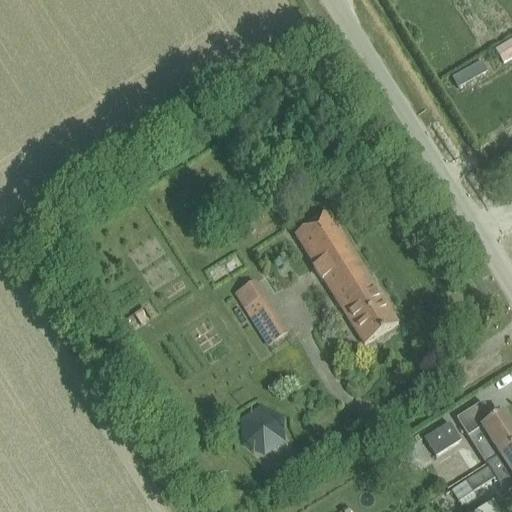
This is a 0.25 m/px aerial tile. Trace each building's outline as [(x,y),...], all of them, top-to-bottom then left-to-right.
[(363,346),(397,325),(329,215),(295,236),(363,346)] [(268,349),(288,336),(254,283),(233,296),(268,349)] [(511,450),(511,430),(502,415),(500,416),(497,411),(489,417),(481,405),(455,421),(466,439),(480,431),(498,459),(511,450)] [(264,460),(286,446),(284,421),(260,409),(240,423),(241,447),(264,460)] [(429,464),(461,443),(449,425),(417,446),(429,464)] [(505,496),(511,491),(511,450),(498,459),(486,467),(487,470),(451,493),(461,509),(476,499),(474,494),(495,481),(505,496)]
